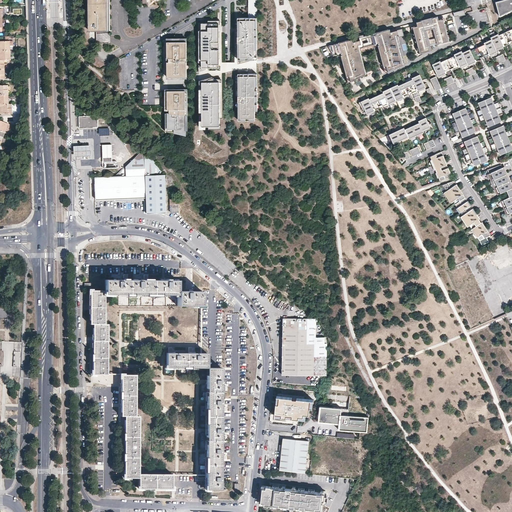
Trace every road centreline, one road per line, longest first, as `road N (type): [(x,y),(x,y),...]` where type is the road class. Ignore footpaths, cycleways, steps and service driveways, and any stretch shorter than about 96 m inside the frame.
road 1 (residential): [(96,230),(135,231),(178,246),(253,315),(265,355),(251,509)]
road 2 (residential): [(73,242),(81,485),(90,499)]
road 3 (residential): [(511,227),(500,232),(462,176),(433,105),(504,77)]
road 4 (residential): [(90,499),(251,509)]
road 5 (secondary): [(46,278),(42,419)]
road 6 (secondary): [(42,138),(35,0)]
